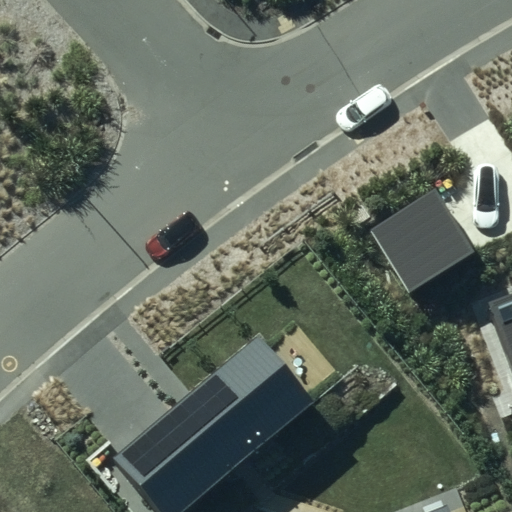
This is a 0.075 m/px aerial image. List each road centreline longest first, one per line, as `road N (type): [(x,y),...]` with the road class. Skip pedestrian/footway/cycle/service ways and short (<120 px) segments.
road 1 (residential): [(0,327),(229,130)]
road 2 (residential): [(229,130),(445,0)]
road 3 (residential): [(229,130),(114,0)]
